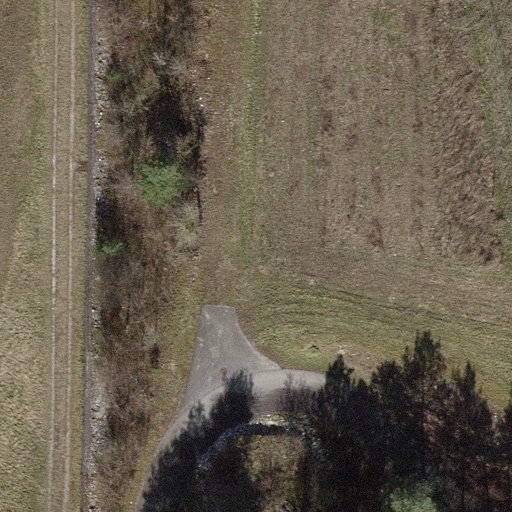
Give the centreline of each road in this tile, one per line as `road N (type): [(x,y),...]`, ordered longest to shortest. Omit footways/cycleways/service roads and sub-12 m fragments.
road 1 (trunk): [(303,511),(315,0)]
road 2 (track): [(57,511),(65,0)]
road 3 (track): [(224,413),(247,0)]
road 4 (track): [(317,396),(384,511)]
